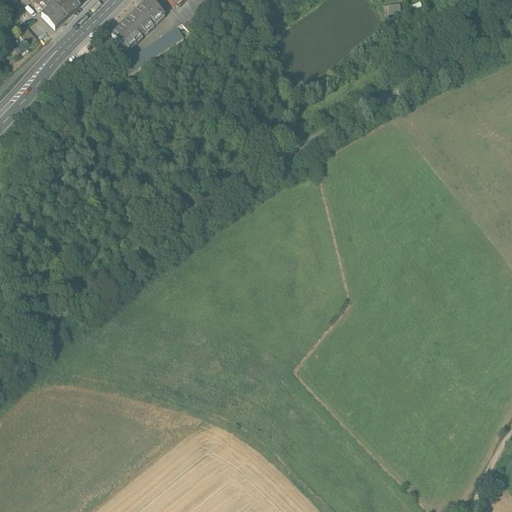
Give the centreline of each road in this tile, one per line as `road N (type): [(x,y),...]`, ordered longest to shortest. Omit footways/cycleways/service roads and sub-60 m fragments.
road 1 (track): [(0,304),(36,303),(53,293),(278,125)]
road 2 (primary): [(111,0),(0,114)]
